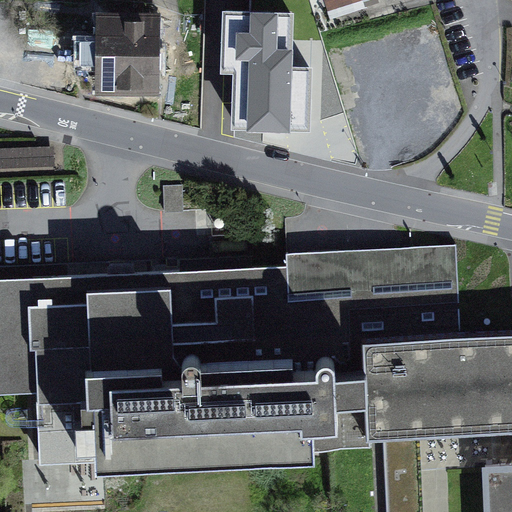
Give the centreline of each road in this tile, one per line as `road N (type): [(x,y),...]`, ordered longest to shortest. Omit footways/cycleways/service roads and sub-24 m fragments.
road 1 (unclassified): [(0,103),(511,227)]
road 2 (unknown): [(102,127),(107,234),(0,233)]
road 3 (unknown): [(353,185),(350,322)]
